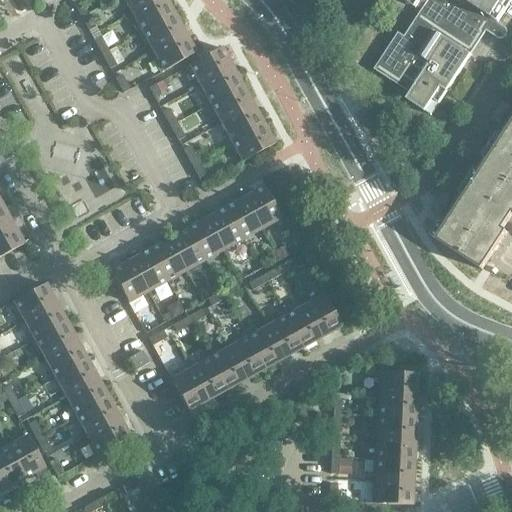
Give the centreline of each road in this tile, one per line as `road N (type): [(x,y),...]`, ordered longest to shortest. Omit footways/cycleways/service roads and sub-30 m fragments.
road 1 (tertiary): [(250,0),(423,298),(457,328),(511,349)]
road 2 (tertiary): [(511,334),(458,311),(432,285),(270,0)]
road 3 (residential): [(67,265),(175,210),(119,110),(89,106),(40,17)]
road 4 (residential): [(67,265),(164,447),(47,511)]
road 5 (residential): [(0,135),(67,265)]
